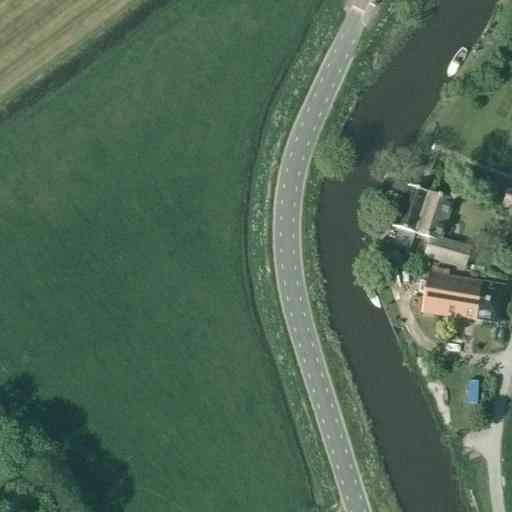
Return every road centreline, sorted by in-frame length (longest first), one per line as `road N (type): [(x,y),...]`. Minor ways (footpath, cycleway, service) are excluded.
road 1 (tertiary): [(357,511),(295,300),(288,248),(295,174),(366,0)]
road 2 (track): [(507,364),(422,344),(403,311),(407,285)]
